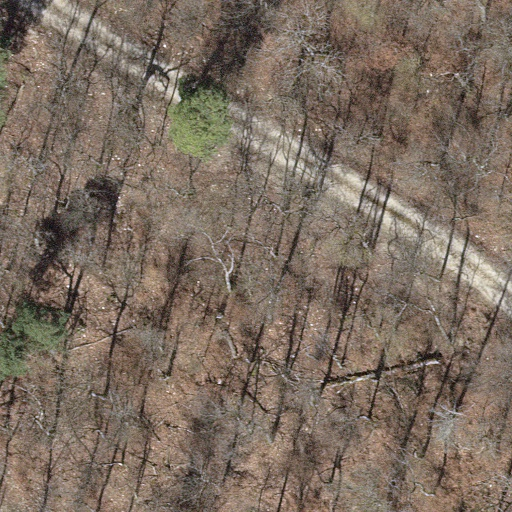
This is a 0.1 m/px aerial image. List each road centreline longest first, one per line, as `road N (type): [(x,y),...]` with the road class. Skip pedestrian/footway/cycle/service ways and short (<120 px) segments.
road 1 (track): [(511,317),(350,197),(41,0)]
road 2 (track): [(0,213),(243,279),(511,332)]
